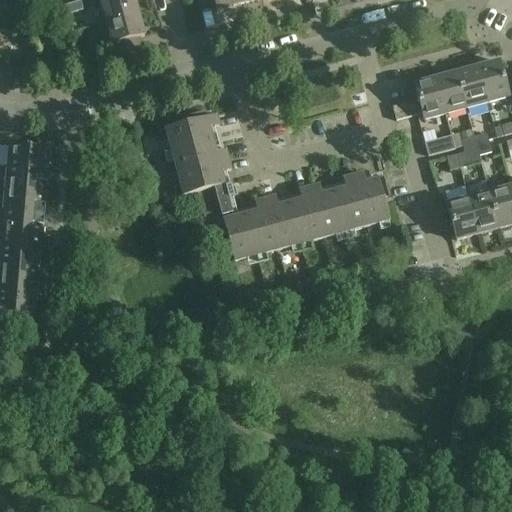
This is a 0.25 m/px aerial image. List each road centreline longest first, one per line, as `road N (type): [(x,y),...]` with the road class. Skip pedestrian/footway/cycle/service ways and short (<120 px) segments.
road 1 (residential): [(387,136),(262,169),(235,70)]
road 2 (tertiary): [(187,83),(82,108),(0,112)]
road 3 (residential): [(434,266),(439,246),(407,130),(387,136)]
road 4 (tertiary): [(360,36),(235,70)]
road 5 (tertiary): [(475,0),(360,36)]
